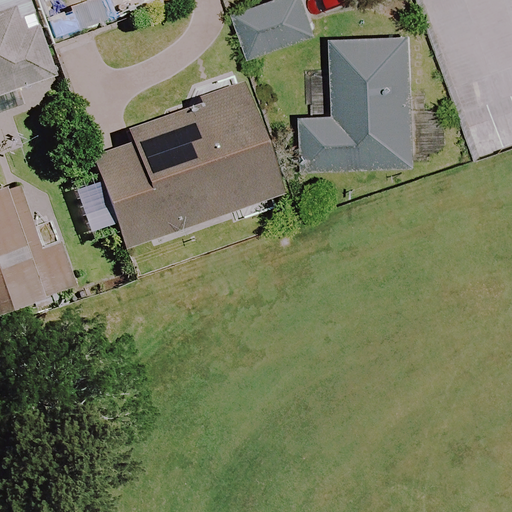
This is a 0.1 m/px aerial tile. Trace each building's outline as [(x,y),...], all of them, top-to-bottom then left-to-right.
[(48,81),(20,0),(0,0),(0,113),(19,107),(14,92),(48,81)] [(174,0),(109,0),(118,23),(174,0)] [(316,38),(303,0),(277,0),(238,13),(252,58),(316,38)] [(420,163),(414,35),(336,38),(339,115),(311,116),(313,168),(420,163)] [(274,199),(236,91),(85,145),(123,252),(274,199)] [(0,324),(52,306),(75,298),(58,248),(35,256),(11,189),(0,193),(0,324)]
